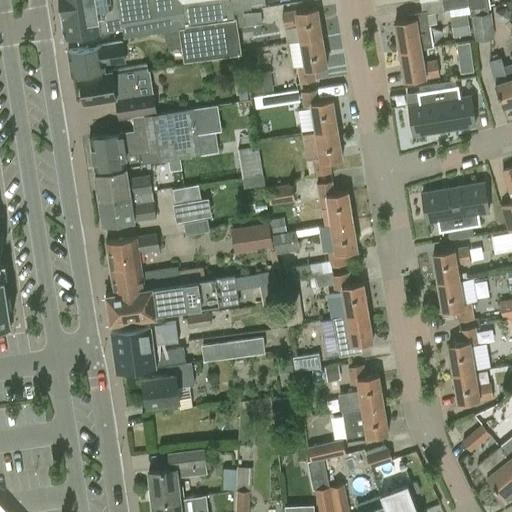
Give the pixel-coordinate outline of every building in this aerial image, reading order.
[(242,53),(238,27),(236,9),(243,9),(251,8),(251,5),(249,0),(199,0),(181,2),(178,0),(59,0),(65,40),(100,33),(122,29),(124,38),(164,31),(179,29),(182,47),(184,61),(231,54),(242,53)] [(467,0),(442,0),(444,11),(449,10),(469,7),(467,0)] [(467,0),(469,7),(470,14),(470,17),(472,16),(488,13),(487,9),(491,8),(489,0),(467,0)] [(284,28),(298,26),(301,47),(323,43),(317,7),(282,13),(284,28)] [(243,13),(243,9),(236,9),(238,27),(262,25),(261,11),(243,13)] [(408,19),(394,22),(399,51),(421,48),(433,46),(427,10),(407,13),(408,19)] [(490,13),(488,13),(472,16),(476,41),(494,38),(490,13)] [(467,14),(449,16),(453,36),(470,33),(467,14)] [(179,29),(164,31),(168,49),(182,47),(179,29)] [(71,75),(79,74),(108,70),(107,65),(125,63),(122,41),(67,50),(71,75)] [(456,43),(460,72),(473,71),(469,41),(456,43)] [(301,47),(304,65),(296,66),(299,83),(317,80),(315,69),(327,67),(323,43),(301,47)] [(423,61),(421,48),(399,51),(404,81),(426,78),(440,76),(437,59),(423,61)] [(502,107),(511,103),(511,62),(504,65),(501,56),(488,60),(495,84),(502,107)] [(147,64),(113,70),(108,70),(79,74),(83,103),(115,98),(118,119),(132,117),(157,112),(154,92),(139,94),(137,78),(148,71),(147,64)] [(293,80),(290,67),(273,70),(276,90),(298,86),(297,79),(293,80)] [(273,90),(271,70),(252,72),(252,77),(248,77),(250,93),(273,90)] [(450,79),(436,81),(444,128),(475,123),(471,96),(460,97),(458,85),(451,86),(450,79)] [(412,133),(444,128),(436,81),(422,84),(423,91),(416,92),(418,104),(408,106),(412,133)] [(312,108),(315,131),(337,128),(333,99),(320,101),(318,89),(301,92),(304,110),(312,108)] [(298,90),(256,97),(258,108),(299,101),(298,90)] [(126,165),(126,164),(141,161),(141,165),(168,161),(168,159),(190,156),(191,159),(199,157),(198,154),(214,152),(211,132),(221,130),(218,104),(157,112),(132,117),(146,114),(148,128),(89,137),(94,170),(126,165)] [(320,157),(312,158),(315,175),(332,172),(330,161),(342,159),(337,128),(315,131),(320,157)] [(239,156),(243,178),(263,174),(259,145),(210,153),(212,160),(239,156)] [(128,177),(126,165),(94,170),(100,204),(154,195),(151,174),(128,177)] [(511,166),(509,167),(502,170),(504,176),(503,176),(509,194),(509,193),(511,201),(500,204),(508,231),(511,229),(511,166)] [(324,225),(331,224),(353,221),(348,191),(335,193),(333,180),(316,183),(320,208),(322,208),(324,225)] [(295,200),(292,183),(267,187),(270,204),(295,200)] [(484,183),(453,188),(460,235),(475,233),(474,226),(480,225),(478,212),(488,210),(484,183)] [(460,235),(453,188),(422,193),(427,220),(436,219),(438,232),(445,231),(446,238),(460,235)] [(103,225),(135,220),(157,217),(154,195),(100,204),(103,225)] [(208,199),(175,205),(178,220),(182,219),(183,223),(207,218),(212,217),(208,199)] [(209,231),(207,218),(183,223),(185,235),(209,231)] [(331,224),(335,248),(327,249),(330,267),(347,264),(345,253),(357,251),(353,221),(331,224)] [(269,222),(230,229),(235,254),(273,247),(269,222)] [(511,250),(511,232),(491,235),(494,254),(511,250)] [(178,266),(142,271),(140,253),(160,250),(158,234),(137,237),(105,242),(113,292),(105,294),(109,324),(157,317),(156,312),(186,307),(187,313),(236,306),(233,283),(216,286),(215,278),(205,280),(203,267),(179,270),(178,266)] [(459,279),(457,264),(470,262),(468,247),(432,252),(437,282),(459,279)] [(0,323),(11,322),(0,250),(0,323)] [(308,263),(288,267),(290,278),(309,275),(309,270),(308,263)] [(342,292),(346,315),(368,311),(363,282),(351,284),(348,272),(331,275),(334,293),(342,292)] [(471,301),(463,303),(459,279),(437,282),(442,312),(456,310),(457,321),(474,318),(471,301)] [(502,319),(511,317),(511,299),(499,301),(502,319)] [(212,325),(210,311),(187,315),(189,328),(212,325)] [(373,342),(368,311),(346,315),(333,317),(340,355),(362,351),(361,344),(373,342)] [(154,344),(154,341),(178,338),(176,321),(111,330),(114,350),(154,344)] [(475,370),(470,346),(478,344),(475,327),(459,330),(461,342),(448,344),(453,374),(475,370)] [(265,352),(262,335),(202,343),(204,360),(265,352)] [(155,350),(154,344),(114,350),(116,370),(157,365),(166,364),(166,365),(186,362),(184,347),(155,350)] [(321,366),(319,352),(293,356),(295,370),(321,366)] [(294,371),(291,354),(278,357),(281,373),(294,371)] [(180,401),(178,386),(194,384),(192,361),(186,362),(166,365),(168,374),(143,378),(147,406),(180,401)] [(358,384),(359,390),(338,393),(341,411),(383,404),(379,374),(366,376),(364,364),(347,367),(349,385),(358,384)] [(491,383),(477,385),(475,370),(453,374),(458,404),(494,398),(491,383)] [(274,416),(301,412),(299,394),(272,398),(274,416)] [(511,403),(511,404),(511,435),(500,446),(511,460),(511,403)] [(346,440),(366,437),(388,434),(383,404),(341,411),(346,440)] [(471,450),(491,434),(482,424),(462,440),(471,450)] [(307,446),(311,461),(347,453),(343,438),(307,446)] [(477,465),(486,477),(502,497),(511,488),(511,460),(500,446),(477,465)] [(181,497),(178,476),(207,472),(206,464),(207,464),(205,447),(167,451),(170,468),(148,471),(152,500),(181,497)] [(371,468),(393,460),(389,447),(366,455),(371,468)] [(249,511),(250,490),(251,490),(252,467),(236,467),(235,490),(237,490),(235,511),(249,511)] [(349,511),(343,483),(329,486),(333,511),(349,511)] [(384,503),(387,511),(418,511),(408,484),(380,494),(384,503)] [(318,511),(333,511),(329,486),(314,489),(318,511)] [(209,511),(203,511),(182,511),(181,497),(152,500),(153,511),(209,511)] [(387,511),(384,503),(359,511),(387,511)]
